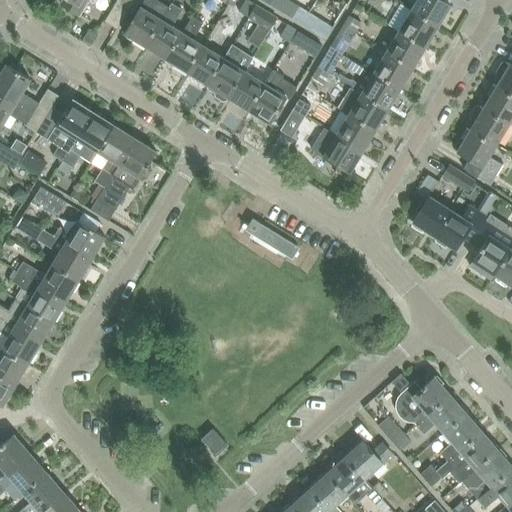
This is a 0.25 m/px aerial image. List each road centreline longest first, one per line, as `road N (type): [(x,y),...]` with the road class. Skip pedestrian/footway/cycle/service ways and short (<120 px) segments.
road 1 (residential): [(143,511),(54,392),(200,136)]
road 2 (residential): [(436,323),(226,511)]
road 3 (residential): [(359,231),(496,0)]
road 4 (residential): [(200,136),(0,11)]
road 5 (residential): [(359,231),(200,136)]
